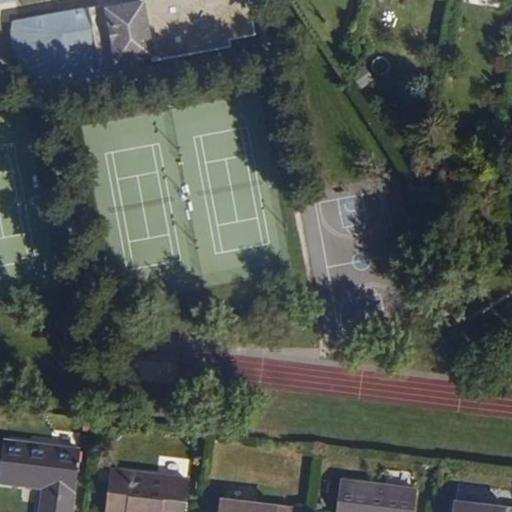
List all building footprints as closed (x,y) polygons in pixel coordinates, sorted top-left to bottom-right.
[(140,0),(142,5),(123,9),(122,2),(88,8),(17,22),(20,41),(21,42),(21,45),(22,48),(23,51),(25,53),(26,56),(28,58),(29,61),(31,63),(34,65),(36,67),(38,69),(41,70),(43,72),(46,73),(49,74),(52,75),(55,76),(58,76),(61,76),(64,76),(67,76),(70,76),(73,75),(132,65),(131,58),(151,54),(152,62),(231,47),(229,40),(255,35),(248,0),(140,0)] [(71,511),(79,451),(8,442),(2,483),(44,488),(41,511),(71,511)] [(183,511),(186,479),(112,471),(106,511),(183,511)] [(410,511),(413,491),(340,483),(336,511),(410,511)] [(290,511),(291,510),(221,502),(219,511),(290,511)]
